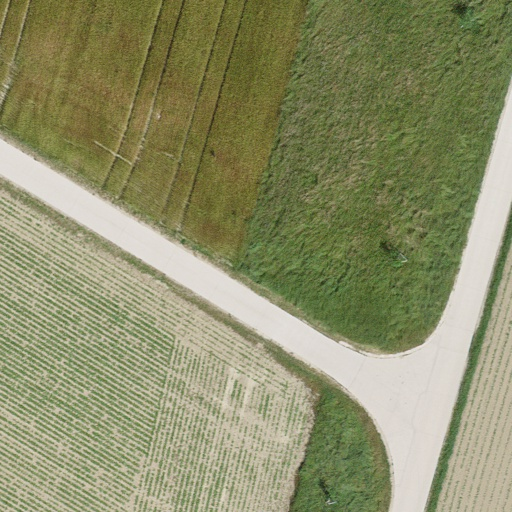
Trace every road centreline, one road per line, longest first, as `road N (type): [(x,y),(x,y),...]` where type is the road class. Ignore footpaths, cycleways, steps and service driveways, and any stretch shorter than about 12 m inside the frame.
road 1 (track): [(0,171),(428,409)]
road 2 (unclassified): [(511,116),(400,511)]
